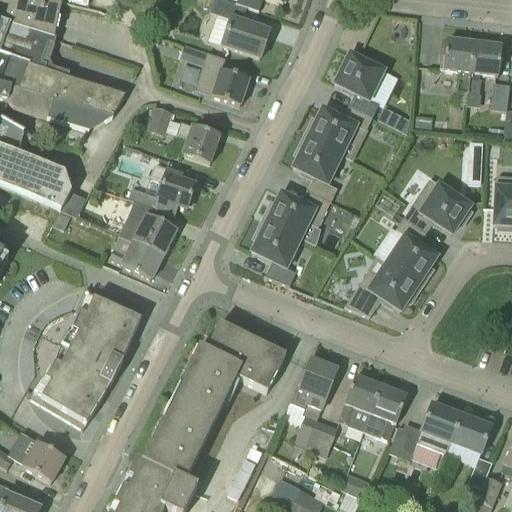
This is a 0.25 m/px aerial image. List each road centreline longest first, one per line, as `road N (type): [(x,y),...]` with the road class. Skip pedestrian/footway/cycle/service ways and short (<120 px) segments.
road 1 (residential): [(195,280),(334,0)]
road 2 (residential): [(77,511),(195,280)]
road 3 (residential): [(195,280),(404,360)]
road 4 (residential): [(404,360),(475,256),(511,258)]
